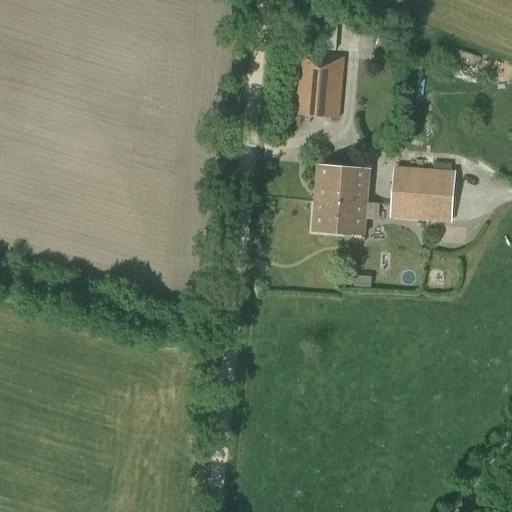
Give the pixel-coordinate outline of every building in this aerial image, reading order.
[(316,19),(313,49),(336,51),(338,21),(316,19)] [(294,115),(340,119),(345,56),(300,53),(294,115)] [(318,165),(314,204),(326,205),(326,203),(351,206),(352,205),(368,206),(371,169),(318,165)] [(376,216),(452,222),(456,171),(380,166),(376,216)] [(326,205),(314,204),(312,231),(365,236),(368,206),(352,205),(351,206),(326,203),(326,205)]
